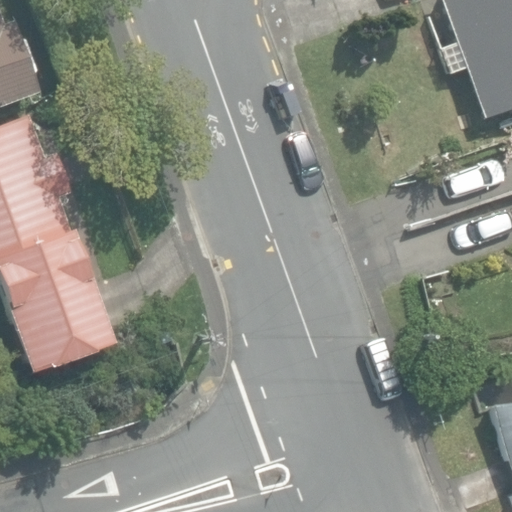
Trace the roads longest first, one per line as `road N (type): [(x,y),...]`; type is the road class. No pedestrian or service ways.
road 1 (tertiary): [(348,454),(188,0)]
road 2 (tertiary): [(348,454),(127,511)]
